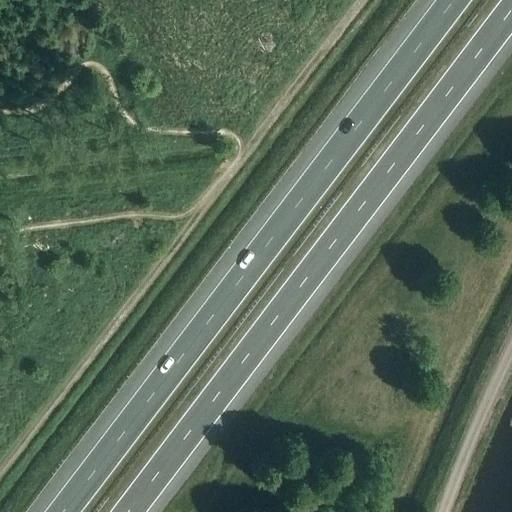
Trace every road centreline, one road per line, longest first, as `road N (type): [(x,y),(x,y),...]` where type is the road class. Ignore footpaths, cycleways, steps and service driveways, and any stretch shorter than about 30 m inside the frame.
road 1 (motorway): [(455,0),(63,511)]
road 2 (motorway): [(131,511),(511,12)]
road 3 (track): [(362,0),(0,477)]
road 4 (track): [(511,345),(440,511)]
